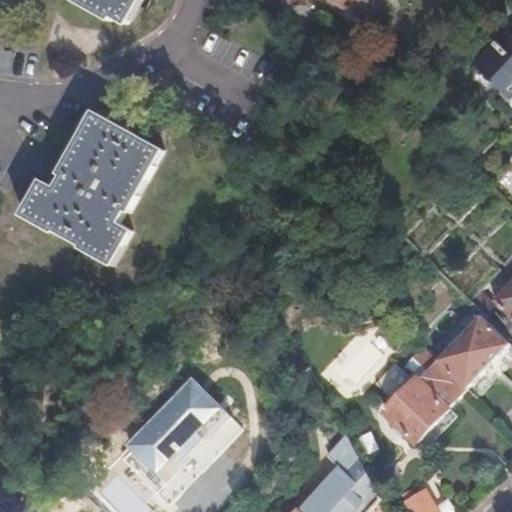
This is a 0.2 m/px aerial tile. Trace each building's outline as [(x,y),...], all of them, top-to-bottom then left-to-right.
[(76,0),(113,21),(117,14),(132,22),(144,0),(76,0)] [(277,0),(278,4),(305,4),(304,0),(332,0),(360,15),(367,0),(277,0)] [(367,19),(377,0),(367,0),(360,15),(367,19)] [(453,1),(451,0),(400,0),(389,12),(419,39),(453,1)] [(511,29),(502,40),(509,46),(511,42),(511,29)] [(511,42),(509,46),(502,40),(480,63),(508,90),(511,93),(511,42)] [(511,93),(508,90),(503,95),(511,102),(511,93)] [(52,184),(45,181),(26,216),(58,233),(59,231),(86,246),(85,249),(117,266),(136,232),(123,224),(130,211),(133,213),(168,151),(97,112),(63,174),(66,176),(59,188),(52,184)] [(63,174),(59,172),(52,184),(59,188),(66,176),(63,174)] [(511,285),(498,300),(511,314),(511,285)] [(511,345),(511,341),(485,314),(440,361),(470,391),(511,345)] [(353,403),(389,361),(356,333),(320,375),(353,403)] [(470,391),(440,361),(426,347),(407,367),(415,374),(421,380),(397,405),(388,414),(419,443),(470,391)] [(379,388),(397,405),(421,380),(415,374),(410,379),(399,368),(379,388)] [(226,410),(195,380),(130,448),(161,478),(226,410)] [(346,461),(299,511),(372,511),(384,499),(379,490),(380,488),(349,435),(334,450),(346,461)] [(415,498),(411,490),(404,494),(408,502),(415,498)] [(440,511),(428,491),(415,498),(408,502),(413,511),(440,511)]
